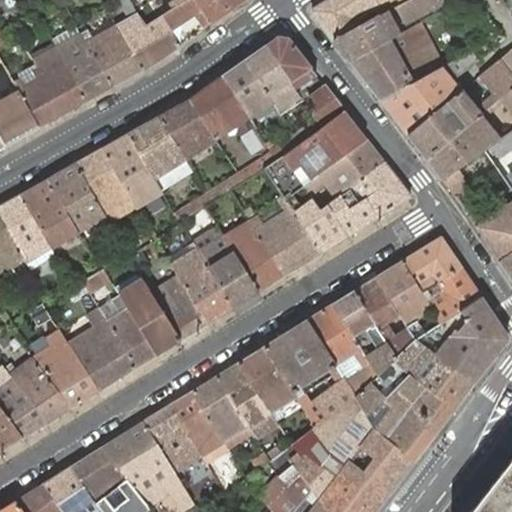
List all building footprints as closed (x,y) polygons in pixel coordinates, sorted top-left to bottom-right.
[(62,0),(55,0),(61,9),(66,6),(62,0)] [(116,24),(117,25),(142,70),(158,60),(182,44),(173,31),(163,15),(147,26),(137,13),(129,0),(117,0),(128,17),(116,24)] [(173,31),(196,15),(205,27),(244,0),(185,0),(169,11),(163,15),(173,31)] [(172,0),(170,2),(171,2),(166,6),(169,11),(185,0),(172,0)] [(312,12),(334,40),(384,14),(375,0),(328,0),(313,9),(312,12)] [(375,0),(384,14),(389,11),(385,4),(392,0),(400,0),(402,3),(408,0),(375,0)] [(408,0),(402,3),(396,7),(405,23),(441,3),(445,9),(455,3),(452,0),(408,0)] [(384,14),(334,40),(350,61),(402,33),(389,11),(384,14)] [(402,33),(350,61),(381,101),(443,67),(419,23),(402,33)] [(81,33),(111,86),(142,70),(117,25),(93,38),(88,29),(81,33)] [(54,41),(57,46),(80,32),(79,28),(54,41)] [(80,32),(57,46),(88,100),(111,86),(81,33),(80,32)] [(278,37),(266,46),(296,89),(316,75),(288,39),(278,37)] [(444,66),(454,80),(491,49),(486,43),(444,66)] [(32,59),(38,68),(64,113),(88,100),(57,46),(32,59)] [(266,46),(244,61),(273,102),(279,112),(302,98),(296,89),(266,46)] [(511,49),(500,58),(511,74),(511,49)] [(511,86),(511,74),(500,58),(479,76),(493,93),(476,107),(462,90),(407,134),(426,158),(481,113),(511,86)] [(244,61),(224,76),(250,117),(255,113),(251,107),(263,99),(267,106),(273,102),(244,61)] [(407,134),(462,90),(454,80),(444,66),(443,67),(381,101),(399,125),(407,134)] [(14,81),(19,91),(40,127),(64,113),(38,68),(14,81)] [(224,76),(189,101),(216,140),(221,136),(216,130),(233,119),(237,126),(243,122),(250,133),(257,129),(250,117),(224,76)] [(511,86),(481,113),(426,158),(443,180),(449,175),(454,171),(459,168),(485,150),(490,146),(502,138),(484,117),(502,101),(511,113),(511,86)] [(306,95),(302,98),(317,121),(322,128),(344,110),(325,87),(308,99),(306,95)] [(0,101),(0,133),(7,145),(40,127),(19,91),(0,101)] [(189,101),(159,117),(185,159),(216,140),(189,101)] [(277,160),(264,169),(283,195),(286,199),(292,195),(303,187),(309,183),(367,140),(344,110),(322,128),(300,144),(277,160)] [(159,117),(128,135),(159,186),(161,190),(192,171),(190,167),(185,159),(159,117)] [(317,121),(294,136),(300,144),(322,128),(317,121)] [(497,157),(511,147),(511,130),(502,138),(490,146),(495,153),(497,157)] [(128,135),(102,149),(132,201),(135,207),(162,191),(161,190),(159,186),(128,135)] [(294,136),(272,152),(277,160),(300,144),(294,136)] [(385,163),(367,140),(309,183),(312,187),(314,186),(328,205),(350,188),(385,163)] [(490,156),(495,153),(490,146),(485,150),(490,156)] [(102,149),(76,163),(102,210),(106,215),(110,222),(135,207),(132,201),(102,149)] [(272,152),(239,173),(244,182),(264,169),(277,160),(272,152)] [(76,163),(47,180),(75,226),(78,231),(106,215),(102,210),(76,163)] [(411,197),(385,163),(350,188),(360,203),(366,198),(379,217),(411,197)] [(469,183),(459,168),(454,171),(449,175),(443,180),(454,194),(469,183)] [(239,173),(208,194),(212,201),(232,190),(244,182),(239,173)] [(52,247),(78,231),(75,226),(47,180),(21,194),(52,247)] [(350,188),(328,205),(348,236),(379,217),(366,198),(360,203),(350,188)] [(504,206),(495,192),(475,204),(478,206),(486,218),(504,206)] [(0,218),(24,260),(30,270),(38,266),(33,258),(52,247),(21,194),(0,206),(0,218)] [(208,194),(177,214),(179,218),(180,220),(206,205),(212,201),(208,194)] [(251,207),(245,211),(250,220),(284,276),(322,252),(286,199),(283,195),(277,200),(285,212),(264,225),(258,214),(256,215),(251,207)] [(292,195),(286,199),(322,252),(348,236),(328,205),(321,210),(313,200),(301,208),(292,195)] [(511,253),(511,200),(486,218),(478,206),(474,209),(467,213),(500,262),(511,253)] [(0,275),(24,260),(0,218),(0,275)] [(179,218),(154,232),(158,239),(183,225),(180,220),(179,218)] [(258,292),(284,276),(250,220),(223,236),(258,292)] [(223,236),(218,226),(208,232),(210,234),(194,244),(233,307),(258,292),(223,236)] [(441,238),(401,262),(417,286),(432,277),(436,283),(461,267),(441,238)] [(183,284),(208,323),(233,307),(194,244),(193,243),(188,246),(191,252),(171,264),(183,284)] [(188,246),(167,258),(171,264),(191,252),(188,246)] [(511,253),(500,262),(511,279),(511,253)] [(401,262),(376,277),(406,325),(410,330),(412,334),(421,329),(414,320),(432,309),(421,293),(417,286),(401,262)] [(457,313),(482,298),(461,267),(436,283),(421,293),(432,309),(441,323),(457,313)] [(98,272),(83,281),(88,289),(89,291),(89,292),(105,283),(103,281),(110,278),(104,269),(102,270),(98,272)] [(140,273),(116,289),(120,295),(143,281),(140,273)] [(150,277),(143,281),(155,300),(161,297),(150,277)] [(376,277),(353,292),(387,343),(396,357),(416,339),(412,334),(410,330),(406,325),(376,277)] [(432,277),(417,286),(421,293),(436,283),(432,277)] [(74,286),(66,290),(73,300),(89,291),(88,289),(83,281),(74,286)] [(120,295),(157,355),(180,340),(155,300),(143,281),(120,295)] [(155,300),(180,340),(208,323),(183,284),(161,297),(155,300)] [(353,292),(332,305),(354,338),(370,327),(379,342),(382,346),(387,343),(353,292)] [(136,368),(157,355),(120,295),(113,300),(120,312),(115,315),(107,303),(99,308),(99,309),(106,321),(136,368)] [(475,384),(509,340),(509,337),(482,298),(457,313),(441,323),(424,334),(416,339),(475,384)] [(113,300),(107,303),(115,315),(120,312),(113,300)] [(32,323),(48,314),(42,304),(26,312),(32,323)] [(347,382),(356,397),(378,375),(366,357),(354,338),(332,305),(307,321),(337,366),(344,378),(347,382)] [(68,344),(99,391),(136,368),(106,321),(99,309),(88,316),(95,328),(68,344)] [(300,402),(301,405),(316,427),(355,397),(356,397),(347,382),(344,378),(337,366),(307,321),(264,347),(294,394),(300,402)] [(412,334),(416,339),(424,334),(421,329),(412,334)] [(33,359),(72,408),(99,391),(68,344),(59,330),(51,335),(56,343),(32,358),(33,359)] [(416,339),(396,357),(393,361),(419,382),(455,410),(475,384),(416,339)] [(356,397),(355,397),(375,430),(386,439),(398,424),(406,414),(433,437),(455,410),(419,382),(393,361),(396,357),(387,343),(382,346),(379,348),(366,357),(378,375),(356,397)] [(264,347),(239,363),(269,410),(290,396),(294,394),(264,347)] [(11,376),(48,422),(72,408),(33,359),(11,376)] [(239,363),(216,377),(248,426),(252,432),(257,438),(278,424),(275,418),(269,410),(239,363)] [(0,384),(11,376),(6,370),(0,374),(0,384)] [(0,407),(24,438),(48,422),(11,376),(0,384),(0,407)] [(216,377),(193,392),(224,441),(227,447),(252,432),(248,426),(216,377)] [(193,392),(171,405),(202,455),(208,465),(215,476),(221,472),(215,462),(214,461),(204,445),(214,440),(217,445),(224,441),(193,392)] [(262,482),(254,488),(273,511),(375,511),(414,462),(386,439),(375,430),(355,397),(316,427),(292,445),(277,456),(271,461),(259,470),(255,472),(262,482)] [(171,405),(143,422),(167,462),(174,471),(202,455),(171,405)] [(0,452),(24,438),(0,407),(0,452)] [(398,424),(386,439),(414,462),(433,437),(406,414),(398,424)] [(143,422),(103,447),(138,492),(148,506),(173,491),(185,509),(194,503),(167,462),(143,422)] [(204,445),(214,461),(215,462),(231,452),(227,447),(224,441),(217,445),(214,440),(204,445)] [(103,447),(70,468),(103,511),(140,511),(148,506),(138,492),(103,447)] [(274,452),(269,456),(271,461),(277,456),(274,452)] [(269,456),(266,453),(253,462),(259,470),(271,461),(269,456)] [(511,511),(511,458),(470,511),(511,511)] [(103,511),(70,468),(44,484),(64,511),(103,511)] [(255,472),(248,478),(254,488),(262,482),(255,472)] [(64,511),(44,484),(16,502),(23,511),(64,511)] [(23,511),(16,502),(0,511),(23,511)]
